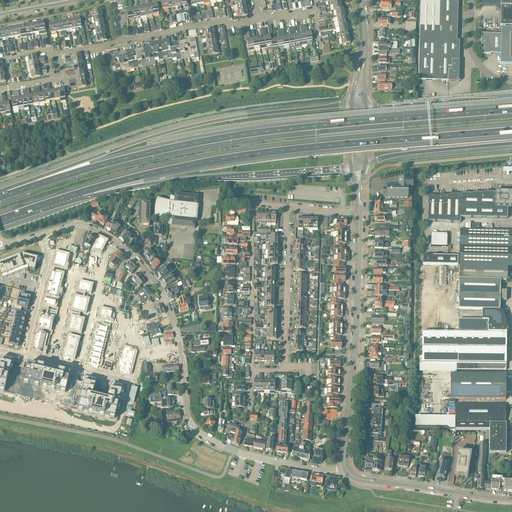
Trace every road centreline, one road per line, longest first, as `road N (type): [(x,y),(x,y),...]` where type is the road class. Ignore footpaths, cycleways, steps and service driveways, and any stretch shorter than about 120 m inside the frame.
road 1 (motorway): [(511,110),(242,135),(125,158),(12,193)]
road 2 (motorway): [(80,192),(239,156),(511,131)]
road 3 (motorway): [(350,104),(167,133),(23,182),(12,193)]
road 4 (motorway): [(80,192),(350,166)]
road 5 (tertiary): [(345,467),(359,212)]
road 6 (residential): [(345,467),(274,461),(196,430),(180,346)]
road 7 (residential): [(251,370),(252,203),(286,208)]
road 8 (tertiary): [(511,500),(364,479),(345,467)]
road 9 (residential): [(285,370),(286,208)]
road 10 (motorway): [(364,164),(511,142)]
road 11 (motorway): [(511,98),(366,110)]
road 12 (residential): [(256,18),(120,42)]
road 13 (residential): [(78,368),(114,239)]
road 14 (residential): [(180,346),(153,280),(114,239)]
road 15 (residential): [(24,355),(46,263),(41,234)]
